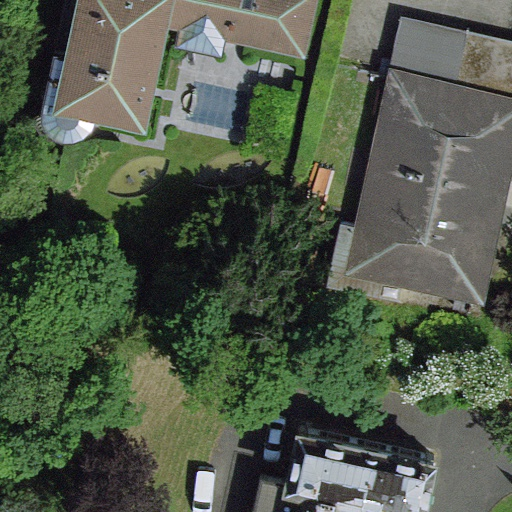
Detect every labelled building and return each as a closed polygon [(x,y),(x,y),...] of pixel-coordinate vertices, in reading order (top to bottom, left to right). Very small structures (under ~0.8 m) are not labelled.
[(190,0),(69,0),(49,96),(47,111),(54,126),(70,133),(85,130),(96,121),(100,107),(145,117),(167,20),(185,24),(190,0)] [(229,34),(235,0),(190,0),(185,24),(229,34)] [(317,0),(235,0),(229,34),(306,51),(317,0)] [(415,17),(403,79),(458,92),(472,31),(415,17)] [(458,92),(511,103),(511,39),(472,31),(458,92)] [(511,103),(458,92),(403,79),(371,228),(363,263),(409,273),(479,289),(511,141),(511,103)] [(363,263),(371,228),(346,224),(334,285),(403,299),(409,273),(363,263)] [(439,455),(302,424),(289,480),(313,485),(306,511),(415,511),(416,510),(426,511),(439,455)]
